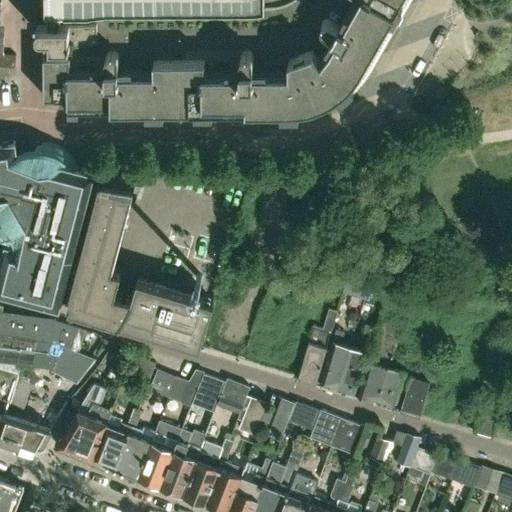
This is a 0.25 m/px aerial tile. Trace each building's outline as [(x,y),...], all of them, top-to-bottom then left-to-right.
[(293,0),(290,2),(287,4),(283,5),(280,6),(276,7),(272,7),(264,7),(264,0),(46,0),(46,3),(44,3),(42,3),(41,4),(39,4),(38,5),(37,7),(37,8),(36,9),(36,11),(36,26),(36,28),(36,29),(37,31),(38,32),(39,33),(40,34),(41,34),(43,35),(50,35),(50,42),(44,42),(44,49),(44,96),(68,96),(68,108),(290,107),(295,107),(300,107),(305,106),(310,105),(315,104),(320,102),(324,100),(329,98),(333,95),(338,92),(342,89),(346,86),(349,83),(353,79),(356,75),(359,71),(362,67),(399,0),(293,0)] [(0,65),(15,67),(16,54),(0,52),(0,65)] [(57,304),(59,305),(60,301),(94,171),(92,170),(92,171),(79,167),(78,165),(76,162),(75,159),(73,157),(71,154),(69,152),(66,150),(64,148),(61,146),(58,145),(55,143),(51,142),(48,142),(45,141),(41,141),(37,157),(36,157),(36,156),(34,155),(34,156),(31,155),(27,155),(24,155),(20,155),(17,156),(15,142),(16,141),(15,139),(13,140),(0,141),(0,221),(1,222),(4,224),(6,225),(9,226),(12,244),(8,243),(6,242),(6,244),(6,245),(0,269),(0,288),(57,304)] [(68,308),(120,323),(121,322),(200,346),(214,301),(167,286),(154,283),(137,277),(132,297),(115,293),(121,271),(112,269),(135,183),(133,183),(133,179),(117,176),(117,180),(102,177),(101,182),(98,181),(88,216),(92,218),(90,227),(86,225),(80,248),(84,249),(82,256),(77,255),(76,260),(81,261),(75,284),(74,284),(73,285),(73,286),(74,286),(69,305),(68,305),(68,307),(68,308)] [(351,292),(357,272),(349,270),(343,290),(351,292)] [(55,318),(0,310),(0,333),(19,337),(53,341),(53,339),(55,319),(55,318)] [(68,347),(76,325),(76,324),(67,320),(67,321),(55,319),(53,339),(53,341),(57,343),(60,344),(68,347)] [(320,383),(338,389),(351,344),(341,341),(344,330),(336,328),(333,339),(334,339),(320,383)] [(17,343),(19,337),(0,333),(0,343),(17,345),(18,354),(14,355),(13,362),(18,374),(50,382),(59,388),(70,392),(85,369),(89,366),(95,358),(68,347),(60,344),(57,343),(53,350),(48,347),(26,353),(25,343),(17,343)] [(155,363),(138,357),(134,368),(138,369),(136,376),(148,380),(155,363)] [(368,397),(426,409),(433,376),(412,371),(413,368),(375,361),(368,397)] [(181,400),(192,405),(192,402),(204,372),(205,370),(195,366),(188,379),(181,400)] [(150,388),(169,395),(173,385),(177,375),(158,367),(154,377),(150,388)] [(0,411),(7,414),(13,394),(13,392),(7,391),(12,373),(0,369),(0,411)] [(214,411),(217,404),(220,395),(226,381),(225,380),(204,372),(192,402),(214,411)] [(188,379),(177,375),(173,385),(169,395),(181,400),(188,379)] [(250,385),(228,377),(227,377),(225,380),(226,381),(220,395),(243,403),(250,385)] [(57,444),(92,458),(108,419),(96,415),(107,387),(94,382),(79,409),(57,444)] [(256,433),(267,402),(252,396),(240,427),(256,433)] [(283,397),(270,429),(282,434),(296,402),(283,397)] [(474,430),(494,435),(503,403),(484,397),(474,430)] [(297,400),(290,419),(313,428),(321,409),(297,400)] [(111,412),(108,419),(92,458),(114,466),(137,408),(134,407),(128,422),(121,419),(122,417),(111,412)] [(114,466),(137,475),(152,439),(155,430),(144,426),(143,427),(136,425),(142,410),(137,408),(114,466)] [(313,428),(310,436),(332,444),(343,417),(321,408),(321,409),(313,428)] [(0,433),(41,447),(51,428),(7,414),(0,411),(0,433)] [(343,417),(332,444),(356,454),(367,426),(343,417)] [(137,475),(159,484),(182,428),(160,419),(155,430),(152,439),(137,475)] [(159,484),(182,493),(203,439),(206,433),(194,428),(192,432),(182,428),(159,484)] [(408,432),(398,460),(411,465),(412,464),(419,446),(422,437),(408,432)] [(205,501),(227,510),(241,474),(224,467),(234,440),(226,437),(222,447),(230,449),(226,459),(222,458),(205,501)] [(378,437),(371,457),(383,461),(383,460),(390,441),(378,437)] [(203,439),(182,493),(186,494),(185,497),(194,500),(196,497),(205,501),(222,458),(226,459),(230,449),(222,447),(203,439)] [(272,459),(251,511),(279,511),(306,445),(296,440),(294,439),(285,464),(272,459)] [(279,511),(305,511),(313,493),(292,485),(306,445),(279,511)] [(419,446),(412,464),(430,472),(431,469),(432,470),(439,452),(419,446)] [(439,452),(432,470),(453,477),(460,459),(439,452)] [(227,510),(233,511),(251,511),(272,459),(263,456),(259,465),(255,464),(250,477),(241,474),(227,510)] [(460,459),(453,477),(474,486),(474,484),(482,465),(460,459)] [(482,465),(474,484),(497,492),(504,471),(482,464),(482,465)] [(305,511),(333,511),(335,509),(351,467),(350,467),(344,481),(336,479),(329,499),(313,493),(305,511)] [(351,467),(335,509),(333,511),(359,511),(362,507),(361,503),(351,500),(349,501),(347,506),(345,505),(354,484),(352,483),(356,469),(351,467)] [(497,492),(496,494),(511,499),(511,474),(504,471),(497,492)] [(0,511),(13,511),(24,485),(0,475),(0,511)] [(373,511),(377,502),(378,495),(371,492),(365,509),(363,511),(373,511)] [(53,511),(56,508),(47,504),(47,505),(34,500),(28,511),(53,511)]
